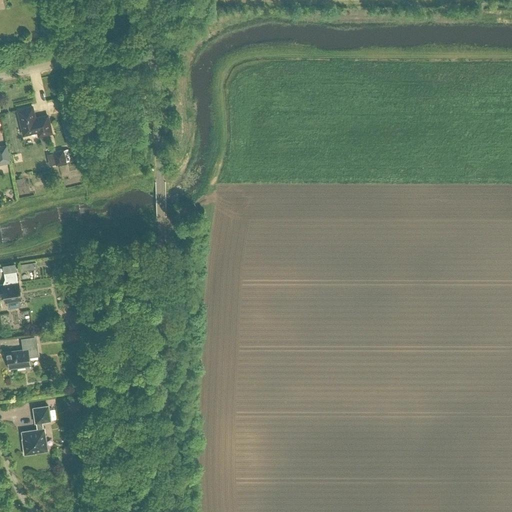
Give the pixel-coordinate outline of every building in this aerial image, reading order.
[(32,106),(18,109),(23,134),(38,131),(39,135),(52,132),(48,115),(35,118),(32,106)] [(0,145),(0,162),(10,160),(7,144),(0,145)] [(49,154),(52,165),(71,161),(69,149),(49,154)] [(36,260),(21,263),(22,269),(37,267),(36,260)] [(18,282),(16,270),(4,272),(6,284),(0,284),(0,296),(4,296),(5,302),(7,302),(8,308),(20,306),(19,300),(21,299),(18,282)] [(67,339),(80,339),(80,330),(67,330),(67,339)] [(22,344),(23,351),(7,353),(9,370),(30,367),(29,357),(39,356),(37,342),(22,344)] [(48,405),(33,407),(36,422),(37,422),(38,429),(22,431),(23,438),(24,438),(25,443),(23,443),(24,454),(35,453),(35,451),(47,450),(44,428),(43,428),(42,421),(50,420),(48,405)]
